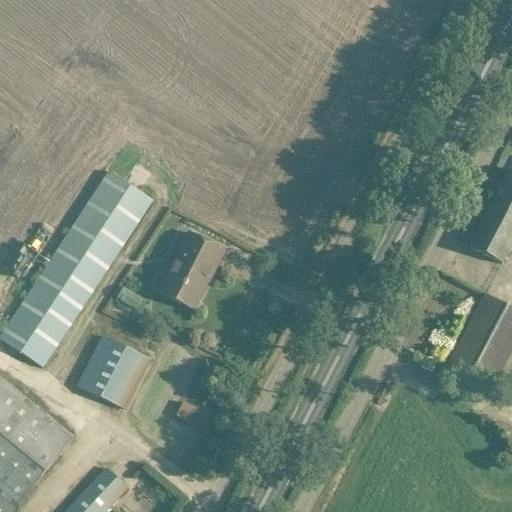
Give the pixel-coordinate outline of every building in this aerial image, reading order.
[(0,343),(42,371),(154,201),(107,171),(0,335),(0,343)] [(470,249),(488,258),(503,266),(511,248),(511,171),(510,171),(470,249)] [(159,294),(175,302),(193,311),(208,283),(225,252),(207,243),(189,233),(167,276),(168,277),(159,294)] [(145,314),(151,301),(130,292),(125,305),(145,314)] [(511,351),(511,310),(502,306),(485,297),(446,370),(464,379),(489,393),(511,351)] [(101,337),(75,389),(124,412),(149,360),(101,337)] [(0,511),(12,511),(73,439),(0,379),(0,511)] [(189,424),(197,411),(182,403),(176,417),(189,424)] [(106,511),(128,489),(113,475),(107,470),(67,511),(106,511)]
